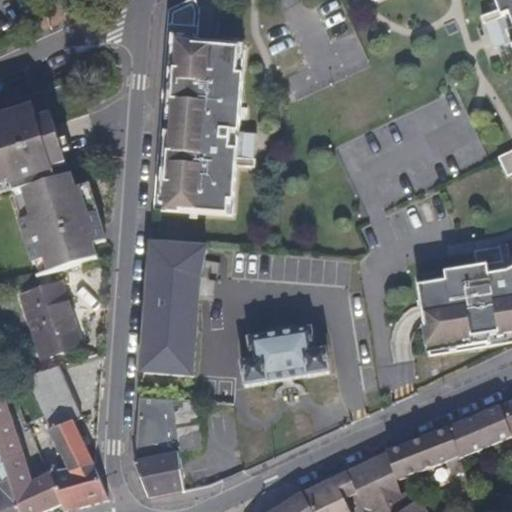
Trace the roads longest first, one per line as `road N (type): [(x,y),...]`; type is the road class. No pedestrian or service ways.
road 1 (residential): [(146,14),(113,424),(123,511)]
road 2 (residential): [(197,511),(511,379)]
road 3 (residential): [(146,14),(0,79)]
